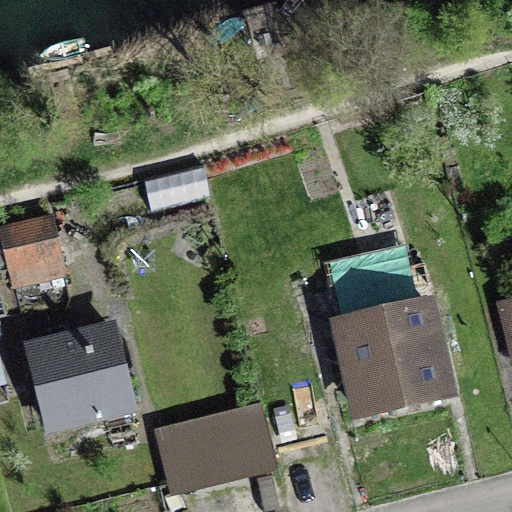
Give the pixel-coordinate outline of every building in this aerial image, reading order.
[(60,221),(8,235),(17,268),(69,254),(60,221)] [(415,238),(328,259),(364,405),(451,384),(415,238)] [(511,303),(497,307),(511,366),(511,303)] [(110,328),(30,349),(50,424),(130,404),(110,328)] [(252,418),(167,438),(177,480),(262,459),(252,418)]
